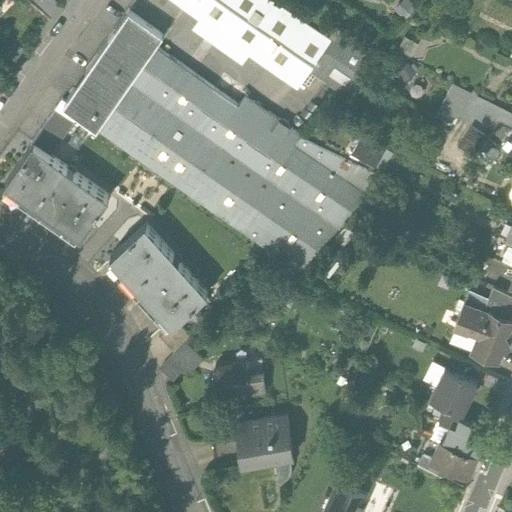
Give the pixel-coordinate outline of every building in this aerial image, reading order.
[(331,35),(282,0),(185,0),(206,14),(200,21),(249,56),(254,49),(298,80),(309,64),(331,35)] [(161,26),(130,4),(67,94),(99,117),(100,116),(154,36),(161,26)] [(309,64),(342,88),(380,49),(341,21),(339,24),(331,18),(325,26),(333,32),(331,35),(309,64)] [(0,38),(0,39),(16,54),(25,42),(8,29),(0,38)] [(254,108),(154,36),(100,116),(271,238),(269,241),(296,267),(385,173),(302,129),(260,99),(254,108)] [(458,113),(471,88),(454,79),(441,104),(458,113)] [(485,131),(471,122),(459,142),(472,151),(485,131)] [(359,147),(384,159),(393,139),(368,128),(359,147)] [(111,188),(36,134),(8,173),(84,226),(111,188)] [(210,286),(148,217),(113,248),(173,316),(175,317),(179,313),(210,286)] [(491,250),(503,256),(511,238),(500,232),(491,250)] [(484,305),(509,316),(511,310),(511,294),(510,293),(493,283),(484,305)] [(484,305),(466,298),(457,319),(473,326),(473,325),(480,327),(472,346),(499,358),(504,347),(510,345),(508,337),(505,336),(508,329),(509,329),(511,322),(511,317),(509,316),(484,305)] [(186,336),(193,329),(179,313),(175,317),(173,316),(160,327),(176,346),(186,336)] [(205,354),(186,336),(176,346),(162,361),(176,374),(187,362),(192,367),(205,354)] [(251,356),(217,360),(221,392),(268,386),(265,368),(253,369),(251,356)] [(477,381),(446,365),(431,392),(463,409),(477,381)] [(462,412),(463,409),(444,403),(439,418),(451,422),(458,424),(462,412)] [(291,407),(239,414),(244,456),(296,449),(291,407)] [(489,427),(462,412),(458,424),(451,422),(444,437),(477,453),(489,427)] [(477,453),(444,437),(442,436),(434,454),(448,460),(447,461),(469,472),(477,453)] [(359,511),(370,489),(338,474),(320,511),(359,511)]
